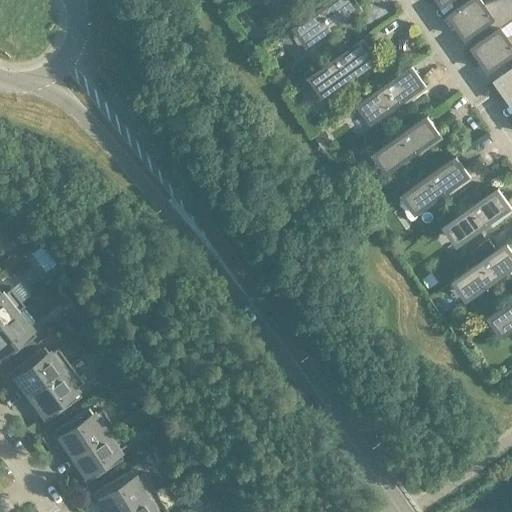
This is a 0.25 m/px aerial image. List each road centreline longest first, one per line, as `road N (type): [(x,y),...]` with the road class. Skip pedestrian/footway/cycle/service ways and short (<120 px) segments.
road 1 (secondary): [(401,511),(200,232)]
road 2 (secondary): [(200,232),(177,186),(73,52)]
road 3 (secondary): [(43,80),(200,232)]
road 4 (residential): [(411,0),(511,140)]
